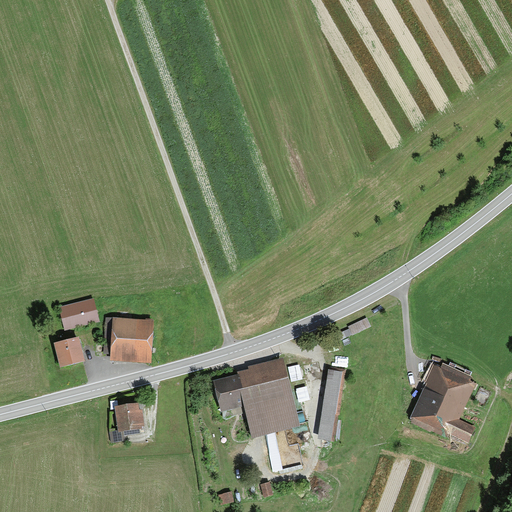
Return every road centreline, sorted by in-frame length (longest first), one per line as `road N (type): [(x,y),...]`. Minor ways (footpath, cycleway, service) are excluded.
road 1 (secondary): [(0,413),(232,351),(329,315),(395,278),(511,191)]
road 2 (track): [(107,0),(232,351)]
